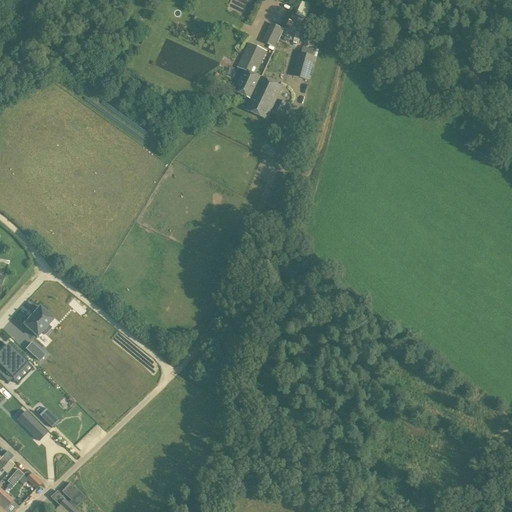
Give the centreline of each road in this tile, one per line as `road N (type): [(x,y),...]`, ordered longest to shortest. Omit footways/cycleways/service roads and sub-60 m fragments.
road 1 (unclassified): [(21,511),(170,370),(0,220)]
road 2 (track): [(348,0),(336,96),(315,160),(256,217),(207,331),(173,372)]
